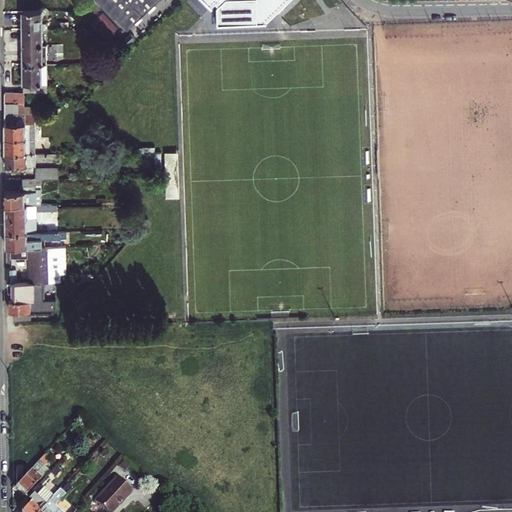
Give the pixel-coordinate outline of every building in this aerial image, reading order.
[(97,0),(114,17),(115,16),(127,29),(159,0),(97,0)] [(22,10),(23,26),(44,26),(43,9),(22,10)] [(44,26),(23,26),(23,44),(44,44),(44,26)] [(23,44),(23,62),(44,62),(44,44),(23,44)] [(44,62),(23,62),(24,90),(47,90),(47,62),(44,62)] [(24,90),(4,90),(5,133),(5,137),(35,137),(34,104),(25,104),(25,91),(24,90)] [(35,137),(5,137),(5,153),(40,152),(41,137),(35,137)] [(181,150),(168,150),(170,195),(182,195),(181,150)] [(40,152),(5,153),(5,165),(36,165),(36,158),(56,157),(56,152),(40,152)] [(36,178),(59,177),(59,166),(36,167),(36,178)] [(5,191),(6,205),(48,203),(48,198),(42,199),(41,190),(37,190),(36,178),(23,178),(23,190),(5,191)] [(48,203),(6,205),(6,218),(38,217),(38,210),(53,210),(53,203),(48,203)] [(38,217),(6,218),(6,231),(38,231),(38,223),(54,223),(53,217),(38,217)] [(6,231),(6,247),(28,246),(33,246),(38,246),(38,238),(59,237),(59,230),(38,231),(6,231)] [(60,262),(59,245),(38,246),(33,246),(33,254),(29,254),(30,281),(44,281),(53,281),(52,262),(60,262)] [(12,299),(9,299),(10,310),(31,310),(31,313),(53,313),(56,310),(56,307),(60,307),(60,300),(56,300),(56,299),(44,299),(44,286),(29,286),(29,281),(12,282),(12,299)] [(50,456),(46,452),(23,477),(15,485),(25,494),(48,469),(45,465),(52,458),(50,456)] [(118,475),(96,499),(110,511),(132,488),(118,475)] [(34,492),(30,497),(32,499),(21,511),(20,511),(37,511),(53,495),(44,487),(37,494),(34,492)] [(62,497),(57,492),(53,495),(37,511),(62,511),(54,505),(62,497)]
